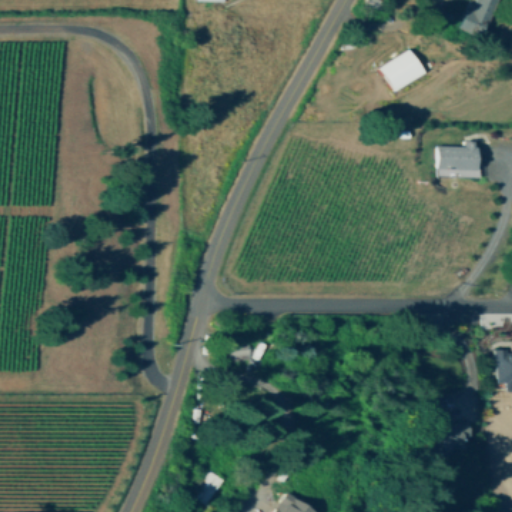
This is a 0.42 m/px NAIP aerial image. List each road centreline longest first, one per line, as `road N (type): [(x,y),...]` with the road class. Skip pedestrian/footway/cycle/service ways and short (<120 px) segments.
road 1 (residential): [(344,0),(214,249)]
road 2 (residential): [(214,249),(163,434),(125,511)]
